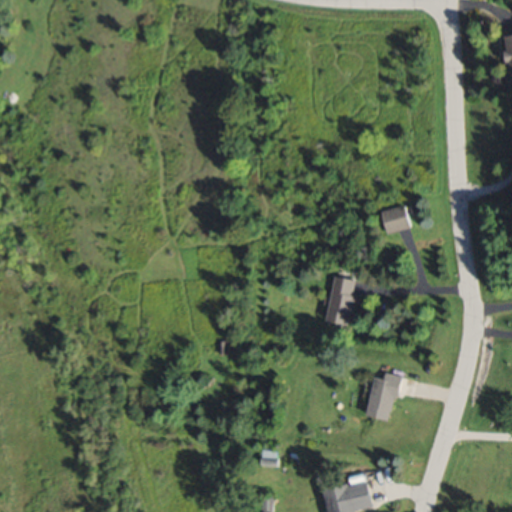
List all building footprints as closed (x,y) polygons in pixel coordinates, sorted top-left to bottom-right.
[(382,209),(387,232),(411,226),(406,203),(382,209)] [(328,319),(350,323),(360,278),(337,274),(328,319)] [(377,374),(367,414),(391,420),(403,374),(387,370),(386,376),(377,374)] [(277,465),(277,450),(261,450),(261,465),(277,465)] [(325,488),(330,511),(322,511),(357,511),(357,510),(375,507),(370,480),(325,488)]
